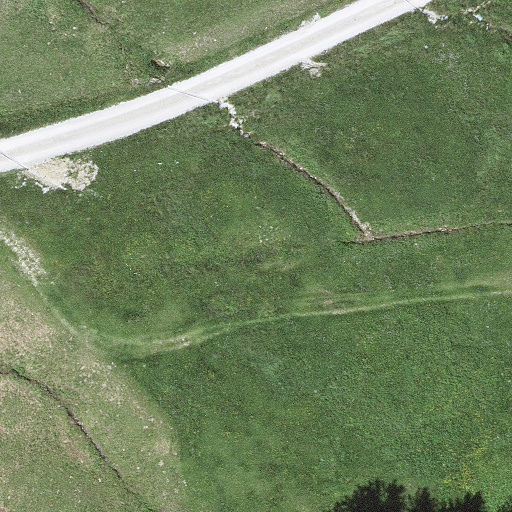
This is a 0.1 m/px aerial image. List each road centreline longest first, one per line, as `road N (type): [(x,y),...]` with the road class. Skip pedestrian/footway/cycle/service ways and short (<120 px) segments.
road 1 (track): [(511,278),(228,311),(116,339),(70,322),(0,233)]
road 2 (track): [(399,0),(159,106),(0,153)]
